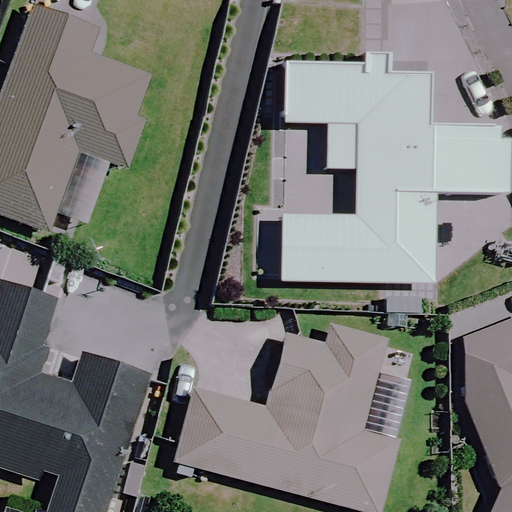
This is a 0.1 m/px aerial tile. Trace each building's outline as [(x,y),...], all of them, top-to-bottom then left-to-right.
[(89,36),(20,11),(0,67),(0,222),(42,238),(71,156),(119,174),(138,122),(129,119),(143,79),(82,57),(89,36)] [(381,84),(381,58),(347,57),(347,74),(277,72),(275,127),(320,128),(319,173),(349,174),(348,221),(274,219),(273,286),(425,289),(427,198),(499,200),(500,139),(422,137),(423,85),(381,84)] [(54,306),(0,288),(0,479),(40,493),(33,511),(102,511),(145,382),(75,358),(63,394),(29,382),(54,306)] [(511,511),(511,323),(439,349),(453,390),(489,491),(480,511),(511,511)] [(273,332),(258,390),(266,392),(261,414),(253,412),(187,395),(169,467),(345,511),(373,511),(391,445),(358,436),(381,345),(321,330),(318,343),(273,332)]
